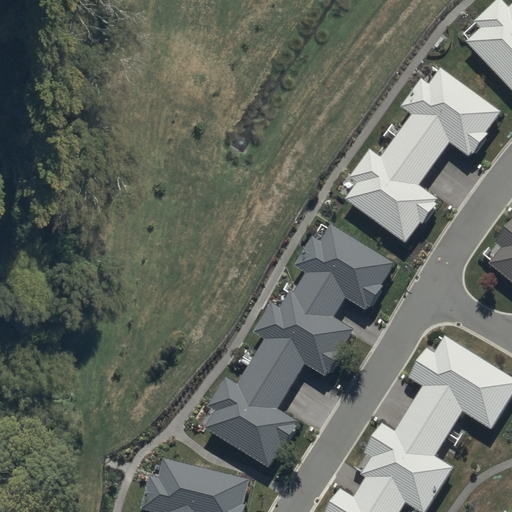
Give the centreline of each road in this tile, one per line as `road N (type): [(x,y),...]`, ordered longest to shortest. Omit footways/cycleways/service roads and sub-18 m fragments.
road 1 (residential): [(428,289),(291,511)]
road 2 (residential): [(511,170),(428,289)]
